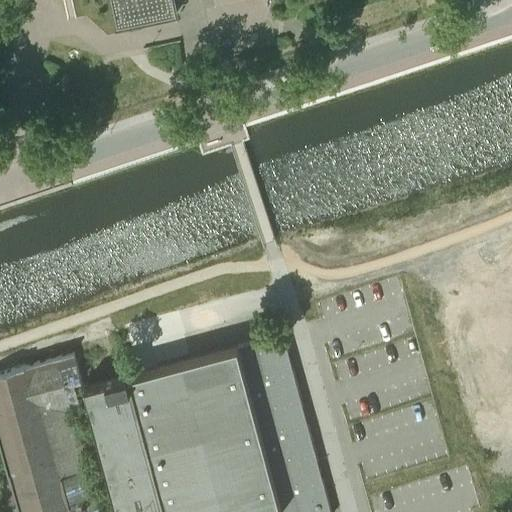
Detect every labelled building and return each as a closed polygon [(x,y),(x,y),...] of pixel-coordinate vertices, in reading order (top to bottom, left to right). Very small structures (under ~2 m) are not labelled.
[(112,0),(118,25),(126,24),(175,13),(172,0),(112,0)] [(383,450),(348,315),(312,324),(346,459),(383,450)] [(331,511),(284,333),(128,374),(157,483),(164,511),(331,511)] [(128,374),(85,385),(115,497),(157,483),(128,374)] [(404,488),(407,496),(378,505),(380,511),(429,511),(427,504),(437,501),(430,480),(404,488)] [(164,511),(157,483),(115,497),(118,511),(164,511)]
